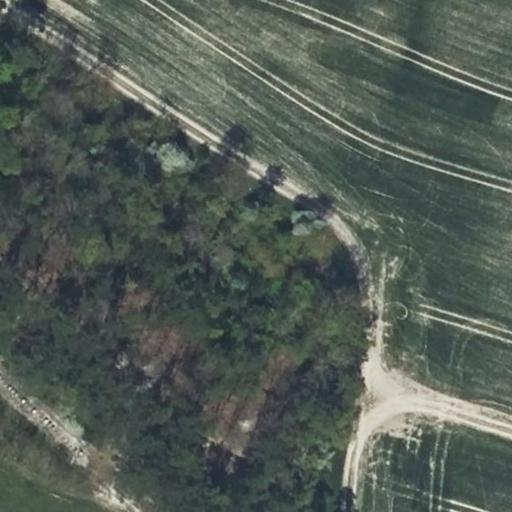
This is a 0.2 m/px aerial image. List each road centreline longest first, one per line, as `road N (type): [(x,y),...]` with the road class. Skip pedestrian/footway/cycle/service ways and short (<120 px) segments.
road 1 (track): [(360,392),(353,234),(1,0)]
road 2 (track): [(511,428),(421,399),(360,392)]
road 3 (track): [(360,392),(346,511)]
